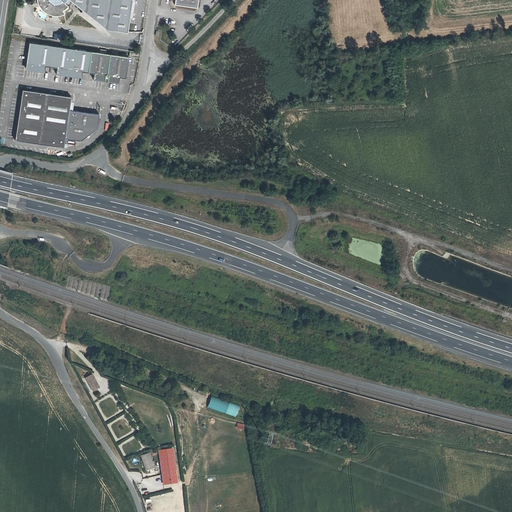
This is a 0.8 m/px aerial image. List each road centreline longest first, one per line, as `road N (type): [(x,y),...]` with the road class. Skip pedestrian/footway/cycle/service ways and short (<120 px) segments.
road 1 (motorway): [(511,348),(208,232),(0,181)]
road 2 (motorway): [(0,196),(198,249),(511,361)]
road 3 (residential): [(0,312),(47,346),(139,511)]
road 4 (track): [(47,346),(69,345),(196,393)]
road 5 (residential): [(131,110),(108,143),(76,165),(0,161)]
road 6 (residential): [(131,110),(233,0)]
